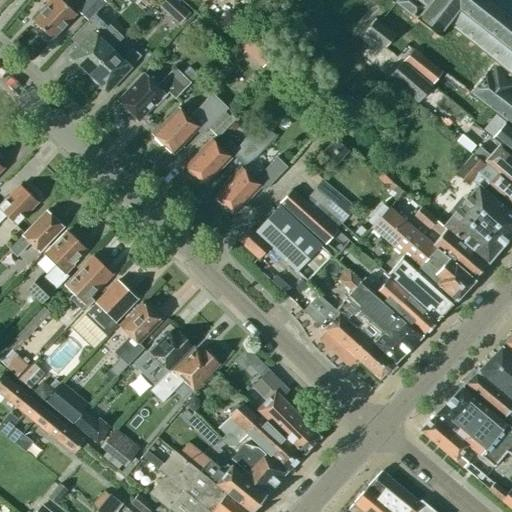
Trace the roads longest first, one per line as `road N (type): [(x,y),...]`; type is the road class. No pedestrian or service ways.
road 1 (tertiary): [(382,432),(0,72)]
road 2 (tertiary): [(382,432),(511,279)]
road 3 (unclassified): [(475,511),(382,432)]
